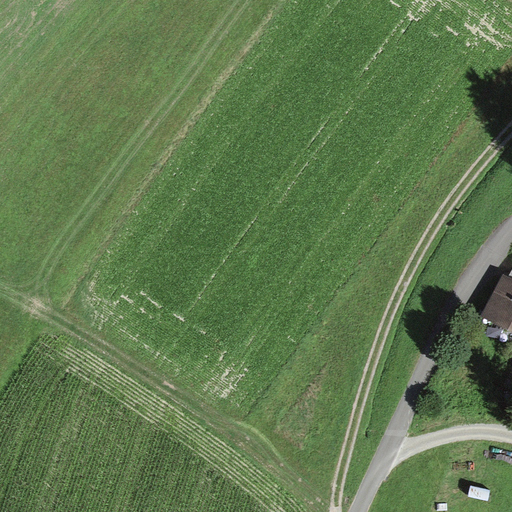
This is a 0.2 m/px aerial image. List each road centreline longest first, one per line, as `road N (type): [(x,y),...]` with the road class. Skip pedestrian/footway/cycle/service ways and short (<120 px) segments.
road 1 (track): [(336,511),(359,368),(423,238),(511,128)]
road 2 (residential): [(353,511),(438,336)]
road 3 (track): [(438,336),(511,226)]
